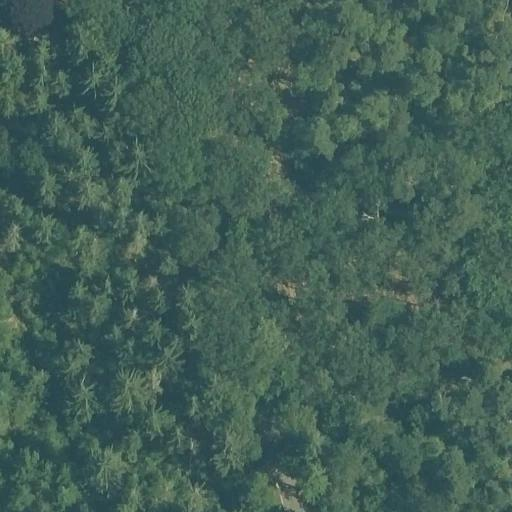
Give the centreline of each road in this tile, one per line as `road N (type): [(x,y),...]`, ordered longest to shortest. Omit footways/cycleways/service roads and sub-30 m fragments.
road 1 (unclassified): [(300,511),(122,0)]
road 2 (track): [(0,65),(130,23)]
road 3 (track): [(388,414),(511,361)]
